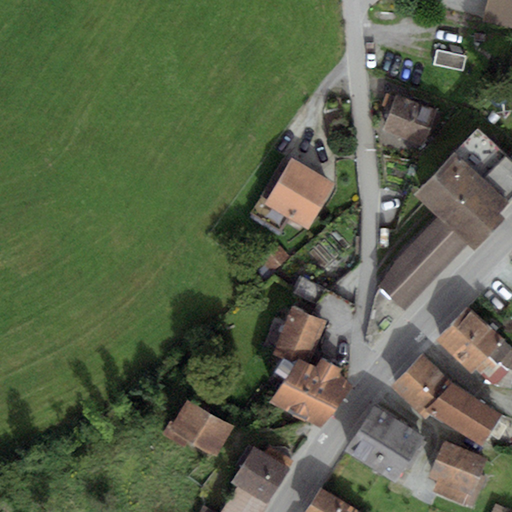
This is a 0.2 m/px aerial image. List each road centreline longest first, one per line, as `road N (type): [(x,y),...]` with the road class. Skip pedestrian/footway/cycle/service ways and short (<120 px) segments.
road 1 (residential): [(352,0),(369,213),(355,401)]
road 2 (tertiary): [(355,401),(511,235)]
road 3 (tertiary): [(281,511),(355,401)]
